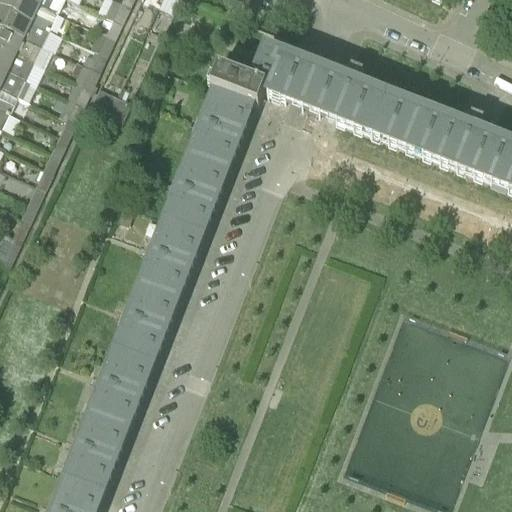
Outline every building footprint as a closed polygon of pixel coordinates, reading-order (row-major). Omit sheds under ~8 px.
[(0,10),(50,35),(58,18),(20,0),(3,0),(0,6),(0,10)] [(65,3),(66,1),(63,0),(20,0),(58,18),(62,10),(60,9),(63,2),(65,3)] [(125,0),(121,8),(131,13),(136,0),(125,0)] [(114,25),(123,29),(131,13),(121,8),(112,4),(104,20),(114,25)] [(0,30),(43,51),(50,35),(0,10),(0,30)] [(106,41),(116,46),(123,29),(114,25),(106,41)] [(0,52),(34,69),(43,51),(0,30),(0,52)] [(95,56),(108,62),(116,46),(106,41),(98,38),(91,54),(95,56)] [(0,72),(26,85),(34,69),(0,52),(0,72)] [(336,81),(319,75),(266,53),(252,87),(250,93),(264,99),(301,115),(320,121),(336,81)] [(82,69),(101,78),(108,62),(95,56),(93,61),(87,58),(82,69)] [(75,89),(92,97),(101,78),(82,69),(73,88),(75,89)] [(0,92),(18,101),(26,85),(0,72),(0,92)] [(320,121),(388,148),(404,107),(358,89),(364,76),(352,72),(347,85),(336,81),(320,121)] [(250,93),(252,87),(218,74),(211,94),(214,95),(254,111),(259,113),(264,99),(250,93)] [(68,105),(85,113),(92,97),(75,89),(68,105)] [(0,113),(10,118),(18,101),(0,92),(0,113)] [(91,114),(108,122),(117,103),(117,102),(99,94),(91,114)] [(254,111),(214,95),(201,129),(241,145),(254,111)] [(108,122),(124,129),(132,110),(117,103),(108,122)] [(67,125),(77,129),(85,113),(68,105),(65,111),(72,114),(67,125)] [(388,148),(511,196),(511,149),(479,137),(484,123),(473,119),(468,132),(404,107),(388,148)] [(0,134),(2,136),(10,118),(0,113),(0,134)] [(60,141),(70,145),(77,129),(67,125),(60,141)] [(229,176),(241,145),(201,129),(189,161),(229,176)] [(52,158),(62,162),(70,145),(60,141),(52,158)] [(44,175),(54,179),(62,162),(52,158),(44,175)] [(189,161),(177,192),(217,208),(229,176),(189,161)] [(37,191),(46,196),(54,179),(44,175),(37,191)] [(29,209),(38,213),(46,196),(37,191),(29,209)] [(177,192),(164,225),(204,241),(217,208),(177,192)] [(21,225),(31,230),(38,213),(29,209),(21,225)] [(21,225),(13,242),(22,247),(31,230),(21,225)] [(164,225),(152,258),(191,273),(204,241),(164,225)] [(22,247),(13,242),(10,241),(6,239),(5,241),(0,252),(0,256),(15,264),(22,247)] [(15,264),(0,256),(0,278),(7,281),(15,264)] [(152,258),(53,511),(99,511),(191,273),(152,258)]
